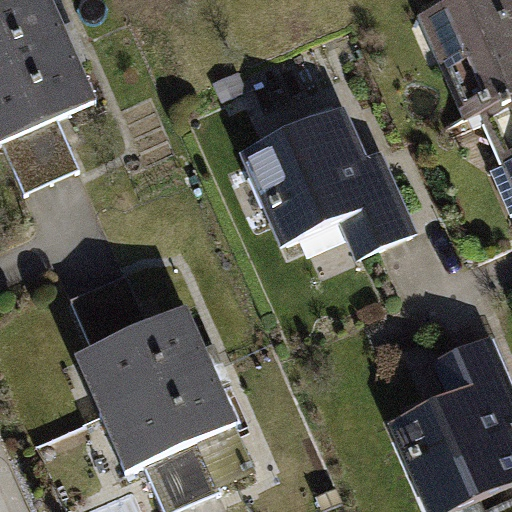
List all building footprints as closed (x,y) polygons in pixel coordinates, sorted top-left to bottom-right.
[(0,0),(0,69),(69,40),(52,0),(5,0),(4,1),(3,0),(0,0)] [(480,111),(511,96),(511,0),(461,0),(419,19),(462,118),(480,111)] [(69,40),(0,69),(0,146),(20,194),(78,169),(54,115),(95,98),(69,40)] [(511,96),(480,111),(511,183),(511,96)] [(340,221),(359,264),(420,237),(385,158),(371,164),(347,111),(243,157),(282,246),(340,221)] [(98,405),(209,357),(184,300),(143,318),(122,269),(66,293),(87,342),(73,348),(98,405)] [(392,433),(427,511),(460,511),(511,489),(511,379),(497,344),(436,371),(452,407),(392,433)] [(209,357),(98,405),(122,462),(136,456),(160,510),(217,485),(213,476),(253,459),(209,357)]
